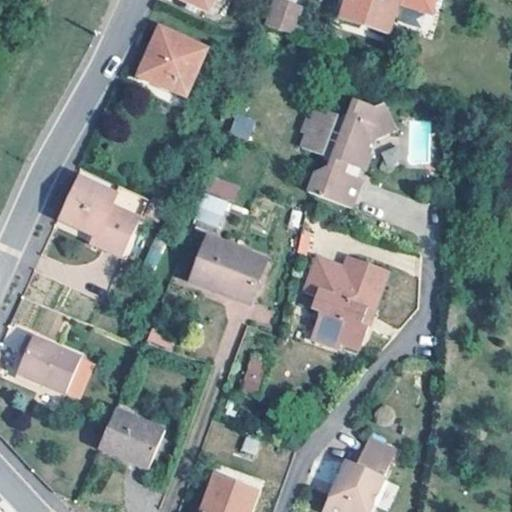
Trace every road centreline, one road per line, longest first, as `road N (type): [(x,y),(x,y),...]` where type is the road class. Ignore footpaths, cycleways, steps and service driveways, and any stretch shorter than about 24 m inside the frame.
road 1 (residential): [(127,0),(0,269)]
road 2 (unknown): [(154,511),(255,321)]
